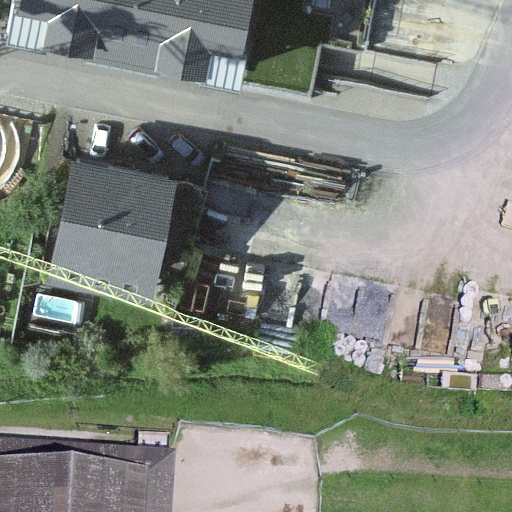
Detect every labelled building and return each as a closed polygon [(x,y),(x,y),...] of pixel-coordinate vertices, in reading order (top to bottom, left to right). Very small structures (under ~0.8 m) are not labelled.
[(250,0),(13,0),(12,9),(238,56),(250,0)] [(177,166),(74,146),(51,271),(154,290),(177,166)] [(40,291),(36,311),(74,319),(78,299),(40,291)] [(0,490),(1,467),(152,476),(149,511),(176,511),(180,456),(0,445),(0,490)] [(149,511),(152,476),(1,467),(0,490),(0,511),(149,511)]
